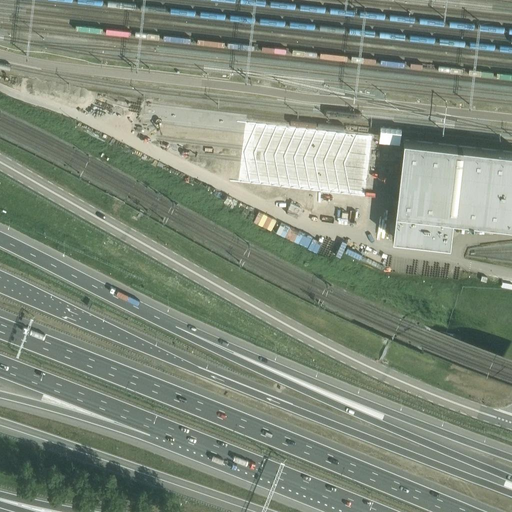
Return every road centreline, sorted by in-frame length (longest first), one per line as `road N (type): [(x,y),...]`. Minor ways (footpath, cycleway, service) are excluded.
road 1 (secondary): [(511,423),(329,348),(0,163)]
road 2 (motorway): [(511,494),(0,289)]
road 3 (motorway): [(455,511),(0,329)]
road 4 (motorway): [(511,478),(198,337)]
road 5 (motorway): [(511,458),(198,337)]
road 6 (motorway): [(0,422),(261,511)]
road 7 (motorway): [(198,337),(0,238)]
road 8 (motorway): [(0,366),(191,441)]
road 9 (motorway): [(0,395),(191,441)]
road 10 (motorway): [(191,441),(365,511)]
